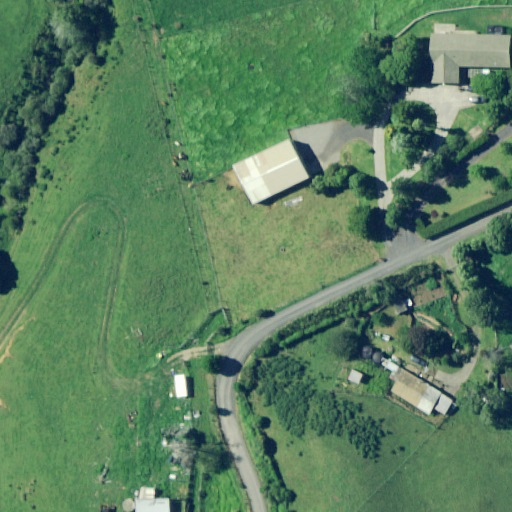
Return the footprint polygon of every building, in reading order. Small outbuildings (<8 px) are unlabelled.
[(436,24),(435,34),(433,34),(431,83),(459,84),(460,66),(510,69),(511,38),(461,35),(462,25),(436,24)] [(309,178),(292,141),(236,167),(254,204),(309,178)] [(407,310),(400,297),(392,302),(399,315),(407,310)] [(357,335),(345,329),(339,341),(352,347),(357,335)] [(454,401),(383,359),(380,364),(394,372),(390,379),(396,383),(391,392),(429,415),(432,408),(445,416),(454,401)] [(365,375),(353,370),(349,380),(360,385),(365,375)] [(135,511),(134,500),(123,500),(123,511),(135,511)] [(168,511),(169,501),(138,500),(137,511),(168,511)]
